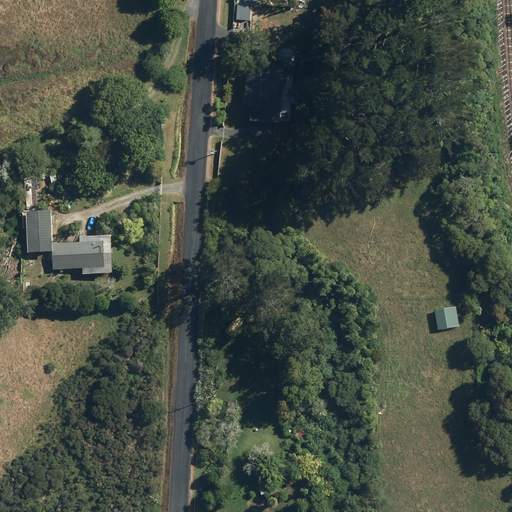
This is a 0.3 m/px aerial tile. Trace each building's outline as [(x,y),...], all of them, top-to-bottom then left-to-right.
[(245,108),(281,110),(283,74),(247,73),(245,108)] [(53,272),(104,272),(104,245),(52,246),(51,215),(24,216),(26,258),(53,257),(53,272)] [(454,308),(435,311),(438,333),(458,330),(454,308)] [(270,494),(282,490),(279,482),(267,487),(270,494)] [(252,511),(260,511),(261,511),(262,507),(260,503),(255,502),(251,505),(251,510),(252,511)]
